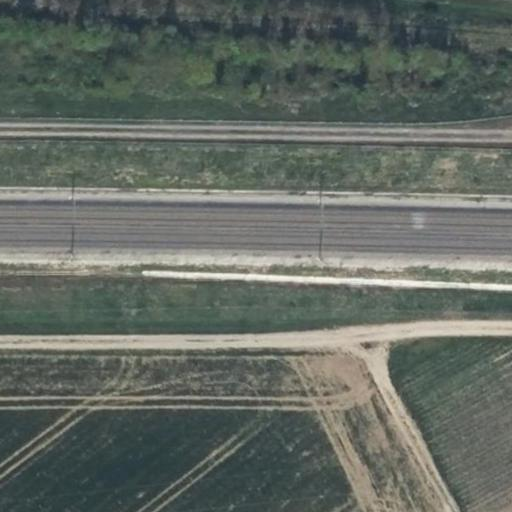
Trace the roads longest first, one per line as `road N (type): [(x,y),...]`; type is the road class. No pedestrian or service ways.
road 1 (track): [(0,340),(511,338)]
road 2 (track): [(452,511),(365,338)]
